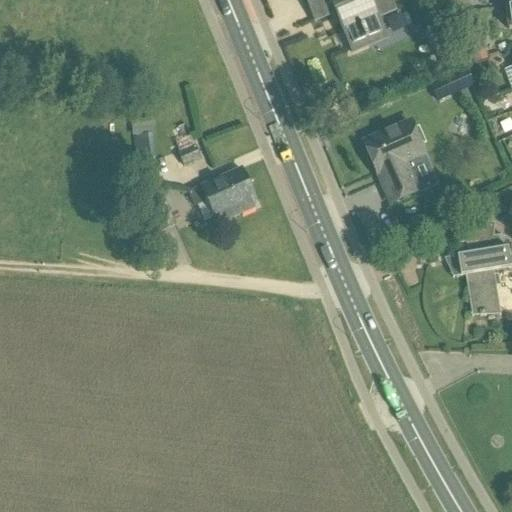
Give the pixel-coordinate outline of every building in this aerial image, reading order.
[(395,12),(390,0),(305,0),(315,22),(335,13),(352,54),(387,39),(374,10),(391,3),(394,12),(395,12)] [(486,60),(477,34),(462,39),(471,65),(486,60)] [(425,89),(433,106),(469,90),(461,73),(425,89)] [(410,124),(364,144),(378,175),(381,174),(383,180),(381,181),(389,201),(416,189),(408,170),(405,171),(403,164),(424,155),(410,124)] [(139,163),(155,160),(152,136),(135,139),(139,163)] [(178,155),(184,168),(201,160),(195,148),(178,155)] [(216,222),(217,221),(239,211),(241,216),(254,210),(252,205),(256,203),(241,170),(188,194),(194,208),(207,202),(216,222)] [(159,187),(143,194),(160,234),(176,227),(159,187)] [(468,256),(457,258),(448,259),(457,278),(465,277),(472,318),(501,317),(494,272),(511,269),(508,249),(504,250),(502,237),(493,238),(495,224),(491,224),(487,223),(482,223),(478,223),(474,223),(470,224),(466,225),(462,226),(458,228),(454,230),(450,232),(457,245),(466,243),(468,256)]
